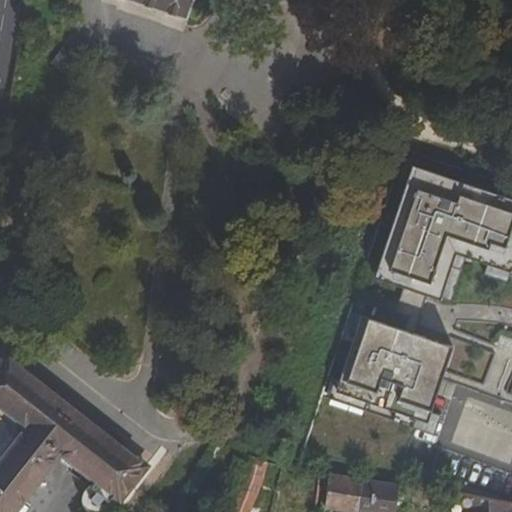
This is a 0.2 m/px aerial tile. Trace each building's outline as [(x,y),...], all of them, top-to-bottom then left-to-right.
[(123,0),(187,22),(195,0),(123,0)] [(511,215),(409,180),(372,288),(401,298),(391,326),(360,315),(331,400),(421,431),(451,344),(413,331),(422,305),(435,309),(446,276),(456,279),(460,267),(505,283),(511,264),(511,263),(511,215)] [(379,232),(357,225),(305,379),(326,387),(379,232)] [(0,463),(0,511),(16,511),(63,453),(122,500),(149,467),(8,354),(0,363),(0,402),(29,426),(0,463)] [(250,511),(267,462),(249,458),(230,511),(250,511)] [(325,508),(349,511),(353,479),(349,478),(329,476),(325,508)] [(396,511),(400,485),(391,484),(353,479),(349,511),(396,511)]
